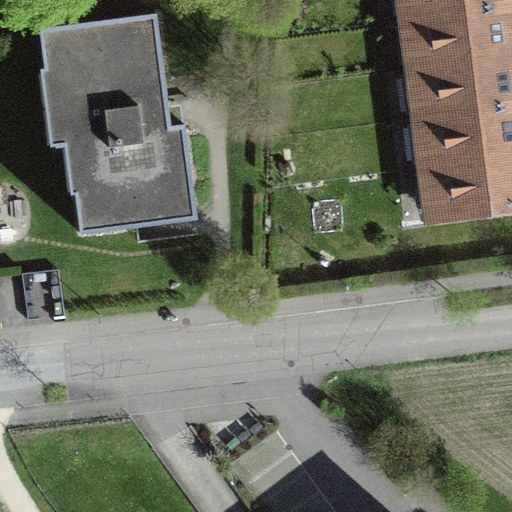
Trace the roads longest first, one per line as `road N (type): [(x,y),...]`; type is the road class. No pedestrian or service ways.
road 1 (residential): [(0,380),(511,321)]
road 2 (unknown): [(144,364),(241,511)]
